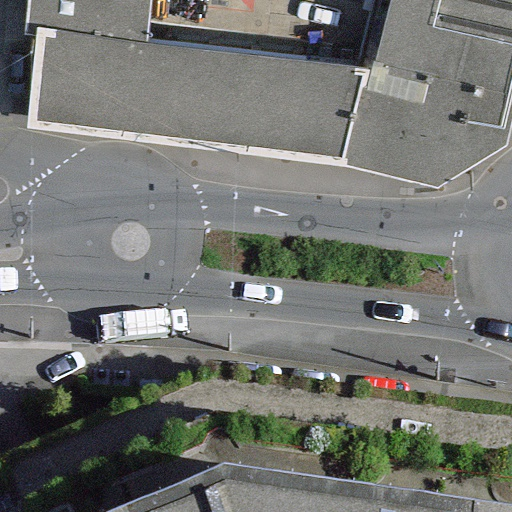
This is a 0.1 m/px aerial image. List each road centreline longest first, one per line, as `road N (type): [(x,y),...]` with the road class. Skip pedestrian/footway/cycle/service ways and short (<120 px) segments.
road 1 (primary): [(112,238),(185,286),(471,320),(511,313)]
road 2 (primary): [(511,228),(199,206),(112,238)]
road 3 (residential): [(112,238),(48,171),(0,153)]
